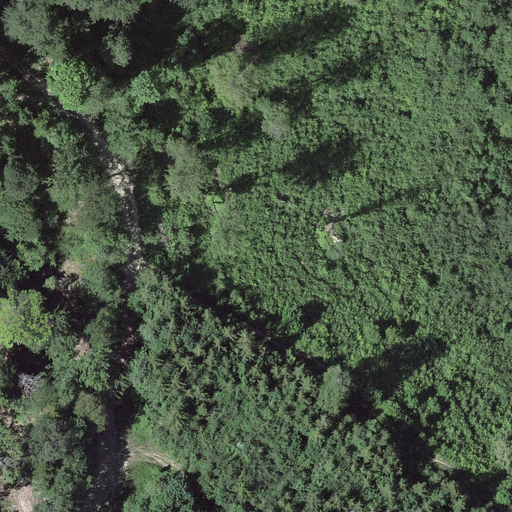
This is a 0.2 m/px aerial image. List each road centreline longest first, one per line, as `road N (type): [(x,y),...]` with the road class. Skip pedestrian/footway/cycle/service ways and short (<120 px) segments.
road 1 (track): [(104,446),(135,245),(127,184),(82,120),(0,44)]
road 2 (track): [(211,511),(160,459),(104,446)]
